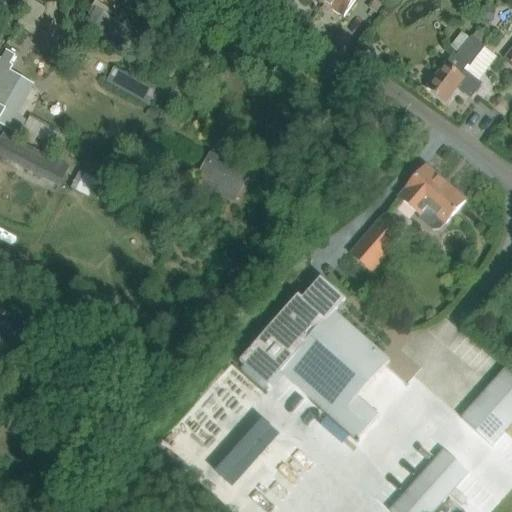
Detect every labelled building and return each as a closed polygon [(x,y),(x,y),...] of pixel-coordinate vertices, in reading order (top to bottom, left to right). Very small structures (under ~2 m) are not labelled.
[(39,22),(46,10),(28,0),(26,0),(18,15),(24,18),(19,27),(34,37),(42,24),(39,22)] [(326,0),(323,5),(344,19),(356,0),(326,0)] [(481,20),(494,22),(496,9),(483,8),(481,20)] [(96,9),(84,28),(118,50),(130,31),(96,9)] [(472,37),(449,66),(447,65),(428,90),(445,103),(457,88),(471,99),(482,84),(467,73),(486,49),(472,37)] [(1,60),(0,59),(0,124),(20,135),(27,123),(17,117),(23,105),(25,106),(27,104),(25,103),(32,90),(5,74),(15,56),(6,51),(1,60)] [(146,106),(159,83),(142,73),(138,79),(118,67),(108,83),(146,106)] [(18,141),(8,160),(47,180),(56,161),(18,141)] [(235,203),(252,175),(236,165),(234,168),(216,157),(201,182),(235,203)] [(399,199),(420,217),(420,221),(432,231),(441,230),(466,202),(426,168),(399,199)] [(98,180),(81,172),(72,190),(89,198),(98,180)] [(405,235),(384,217),(350,256),(371,275),(405,235)] [(299,298),(241,363),(269,388),(282,373),(357,441),(378,417),(358,399),(390,363),(335,314),(345,302),(321,280),(303,301),(299,298)] [(22,349),(37,358),(54,331),(39,322),(22,349)] [(461,421),(492,448),(511,424),(511,376),(506,370),(461,421)] [(0,423),(9,428),(16,414),(0,405),(0,423)] [(444,451),(389,511),(435,511),(470,474),(444,451)] [(458,500),(468,511),(478,511),(492,500),(477,483),(458,500)]
